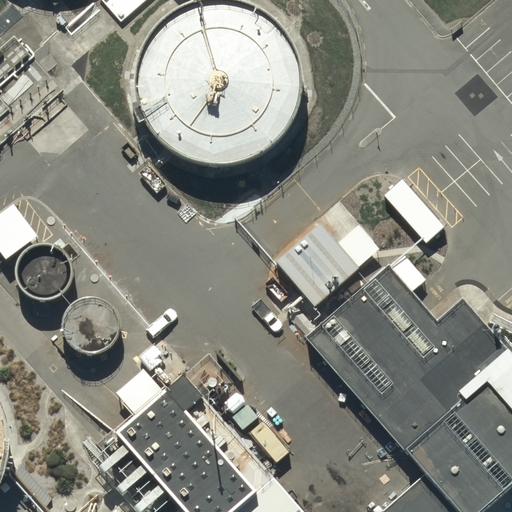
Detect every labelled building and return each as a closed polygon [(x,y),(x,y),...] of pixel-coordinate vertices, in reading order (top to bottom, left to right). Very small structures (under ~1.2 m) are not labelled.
[(99,0),(119,23),(146,0),(99,0)] [(223,11),(202,11),(179,19),(161,31),(145,50),(139,64),(134,82),(136,110),(146,134),(159,150),(177,163),(197,171),(224,172),(251,165),(276,146),(288,129),(296,105),(296,81),(289,57),(275,36),(259,23),(242,15),(223,11)] [(11,206),(0,214),(0,258),(5,265),(38,242),(11,206)] [(48,257),(46,256),(43,256),(41,255),(39,255),(37,256),(35,256),(33,256),(30,257),(28,258),(27,259),(25,260),(23,262),(21,263),(20,265),(19,267),(18,269),(17,271),(16,273),(15,275),(15,277),(15,279),(15,281),(15,284),(15,286),(16,288),(16,290),(17,292),(18,294),(19,296),(21,297),(22,299),(24,300),(26,302),(28,303),(30,304),(32,305),(34,305),(36,306),(38,306),(40,306),(43,306),(45,305),(47,305),(49,304),(51,303),(53,302),(55,301),(56,300),(58,298),(60,296),(61,295),(62,293),(63,291),(64,289),(64,287),(65,284),(65,282),(65,280),(65,278),(64,276),(64,273),(63,271),(62,269),(61,267),(60,266),(59,264),(57,262),(55,261),(54,260),(52,258),(50,258),(48,257)] [(511,363),(463,307),(438,328),(394,277),(310,348),(432,490),(407,511),(284,511),(174,383),(118,431),(186,511),(481,511),(511,487),(511,363)] [(92,299),(90,299),(88,299),(85,299),(83,300),(80,301),(78,302),(76,303),(73,304),(71,306),(69,308),(68,310),(66,312),(65,314),(64,317),(63,319),(62,322),(61,324),(61,327),(61,329),(61,332),(62,335),(62,337),(63,340),(64,342),(65,344),(67,347),(69,349),(70,351),(72,352),(74,354),(77,355),(79,356),(81,357),(84,358),(87,359),(89,359),(92,359),(94,359),(97,358),(100,358),(102,357),(105,356),(107,355),(109,353),(111,351),(113,350),(115,348),(116,346),(118,343),(119,341),(120,339),(120,336),(121,333),(121,331),(121,328),(121,325),(121,323),(120,320),(119,318),(118,315),(117,313),(115,311),(114,309),(112,307),(110,305),(108,304),(106,302),(103,301),(101,300),(98,299),(96,299),(93,299),(92,299)]
